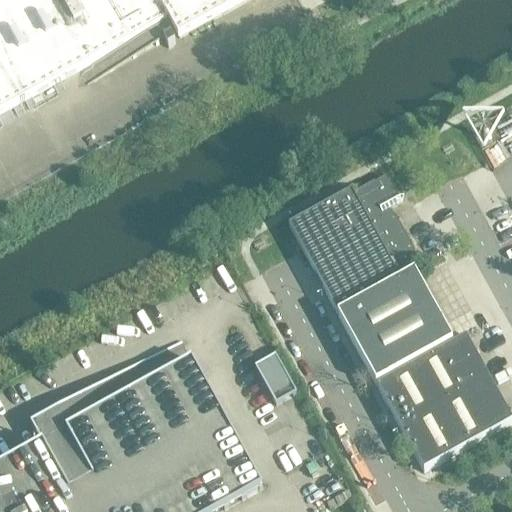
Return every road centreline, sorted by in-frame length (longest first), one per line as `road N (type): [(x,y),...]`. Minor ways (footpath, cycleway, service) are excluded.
road 1 (unclassified): [(407,511),(278,277)]
road 2 (unclassified): [(511,301),(436,165)]
